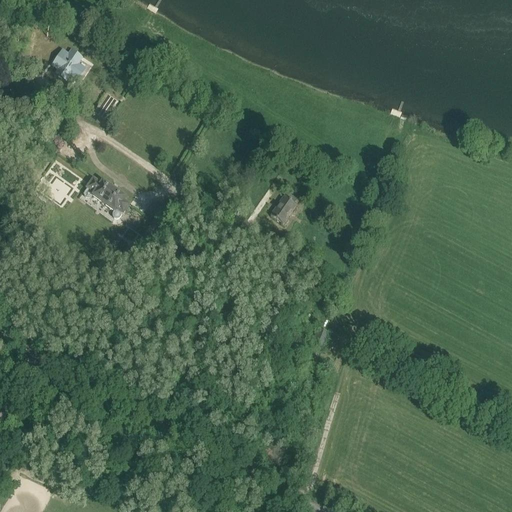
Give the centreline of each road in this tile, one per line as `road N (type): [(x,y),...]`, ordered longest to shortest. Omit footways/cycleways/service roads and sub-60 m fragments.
road 1 (residential): [(0,138),(57,122),(85,125),(242,235),(255,477)]
road 2 (tertiary): [(255,477),(0,337)]
